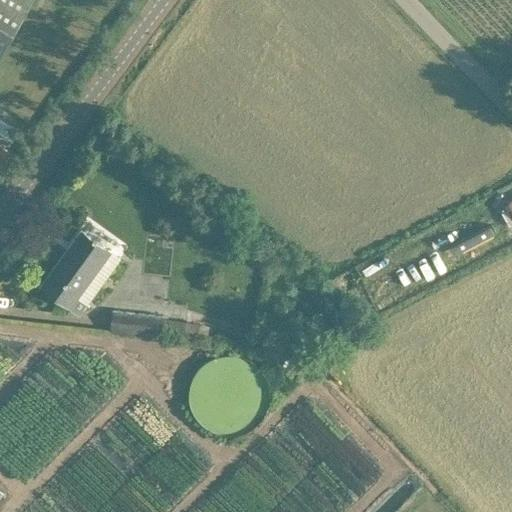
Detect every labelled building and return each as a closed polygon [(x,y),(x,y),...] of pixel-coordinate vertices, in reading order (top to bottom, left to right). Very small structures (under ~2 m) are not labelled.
[(0,0),(0,53),(31,0),(0,0)] [(511,200),(509,203),(511,208),(503,213),(510,225),(511,223),(511,200)] [(41,285),(41,286),(57,298),(70,307),(80,315),(121,259),(110,251),(98,242),(96,241),(97,240),(94,237),(93,238),(81,230),(71,245),(41,285)] [(367,321),(360,307),(340,316),(342,319),(307,339),(292,340),(293,352),(314,348),(332,339),(347,329),(348,331),(367,321)] [(162,335),(197,336),(209,336),(210,325),(198,323),(198,321),(165,318),(166,314),(112,309),(110,331),(162,335)]
